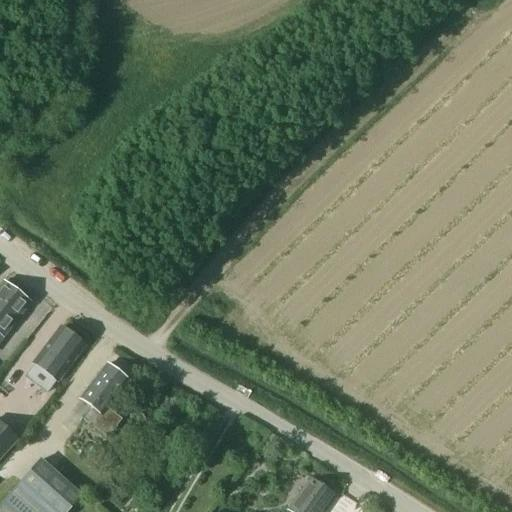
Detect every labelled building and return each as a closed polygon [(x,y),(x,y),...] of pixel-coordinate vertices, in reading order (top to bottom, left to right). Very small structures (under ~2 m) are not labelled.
[(0,345),(5,339),(3,338),(18,318),(19,319),(30,304),(4,284),(0,289),(0,345)] [(57,381),(82,348),(60,331),(35,364),(57,381)] [(120,421),(107,411),(127,384),(106,367),(81,401),(93,411),(85,422),(108,439),(120,421)] [(0,455),(14,436),(0,425),(0,455)] [(40,461),(0,505),(0,511),(68,511),(82,498),(40,461)] [(310,481),(288,511),(320,511),(331,496),(310,481)]
